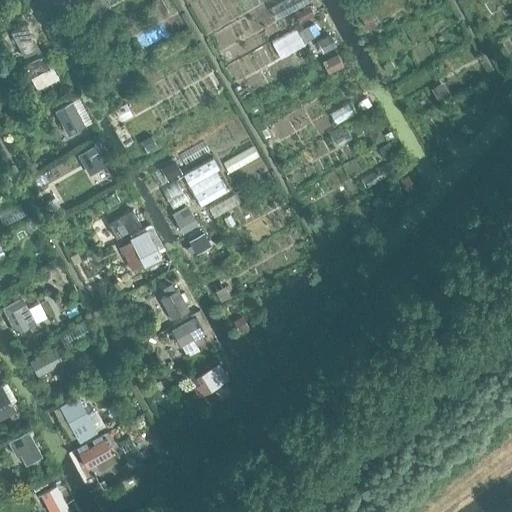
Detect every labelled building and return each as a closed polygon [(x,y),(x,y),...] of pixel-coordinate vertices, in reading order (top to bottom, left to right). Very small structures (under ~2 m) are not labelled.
[(101,0),(92,0),(88,2),(92,10),(103,4),(101,0)] [(311,6),(297,13),(301,22),(315,14),(311,6)] [(368,9),(360,14),(369,30),(377,25),(368,9)] [(27,23),(11,31),(24,56),(40,48),(27,23)] [(315,23),(308,27),(313,36),(320,33),(315,23)] [(331,34),(317,42),(323,53),(338,45),(331,34)] [(47,53),(25,64),(37,88),(59,78),(47,53)] [(89,53),(83,56),(88,66),(94,63),(89,53)] [(338,53),(327,59),(333,72),(345,66),(338,53)] [(394,66),(391,60),(384,64),(388,70),(394,66)] [(124,67),(115,72),(120,81),(129,76),(124,67)] [(438,85),(432,88),(440,101),(445,98),(438,85)] [(367,97),(359,102),(363,109),(371,105),(367,97)] [(73,100),(55,109),(68,134),(86,125),(73,100)] [(127,103),(116,109),(119,116),(122,121),(134,116),(127,103)] [(380,129),(370,134),(375,145),(386,140),(380,129)] [(152,137),(142,141),(147,151),(157,146),(152,137)] [(387,143),(379,148),(385,158),(393,153),(393,151),(397,149),(392,140),(387,143)] [(439,143),(432,147),(437,156),(444,151),(439,143)] [(108,164),(97,145),(83,153),(94,173),(108,164)] [(176,162),(162,170),(168,180),(181,172),(176,162)] [(409,176),(402,180),(408,190),(415,185),(409,176)] [(132,208),(109,222),(118,237),(141,224),(135,214),(140,210),(137,204),(131,207),(132,208)] [(192,214),(177,222),(184,234),(199,226),(192,214)] [(132,241),(120,246),(128,261),(139,255),(144,264),(145,267),(162,258),(159,252),(147,229),(146,226),(131,233),(133,237),(130,238),(132,241)] [(204,232),(189,241),(191,245),(195,251),(210,243),(204,232)] [(157,266),(151,269),(154,276),(160,272),(157,266)] [(226,285),(216,290),(222,300),(231,295),(226,285)] [(167,294),(161,298),(172,319),(189,310),(178,288),(176,290),(167,294)] [(22,296),(3,307),(17,333),(30,326),(21,311),(28,307),(22,296)] [(241,316),(234,321),(241,332),(248,328),(241,316)] [(195,317),(172,329),(181,345),(182,344),(193,338),(197,345),(207,339),(195,317)] [(28,340),(21,343),(25,350),(32,347),(28,340)] [(56,347),(31,360),(39,376),(64,363),(56,347)] [(224,356),(195,374),(196,376),(206,392),(212,389),(226,380),(229,378),(224,371),(231,367),(224,356)] [(1,384),(0,384),(0,408),(11,402),(1,384)] [(79,399),(61,409),(74,432),(75,434),(93,424),(79,399)] [(28,431),(9,441),(16,456),(20,453),(23,458),(38,450),(28,431)] [(80,453),(79,453),(88,468),(95,464),(113,455),(104,439),(103,440),(95,444),(89,448),(80,453)] [(134,458),(127,462),(131,469),(138,465),(134,458)] [(70,511),(57,486),(37,496),(42,505),(46,503),(50,511),(70,511)]
